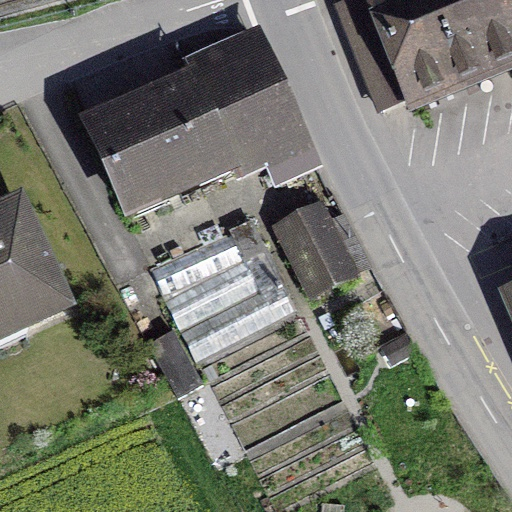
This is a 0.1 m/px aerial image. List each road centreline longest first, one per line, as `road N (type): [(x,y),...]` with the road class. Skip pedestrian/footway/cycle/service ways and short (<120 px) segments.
road 1 (tertiary): [(511,451),(363,188),(284,0)]
road 2 (residential): [(213,0),(0,84)]
